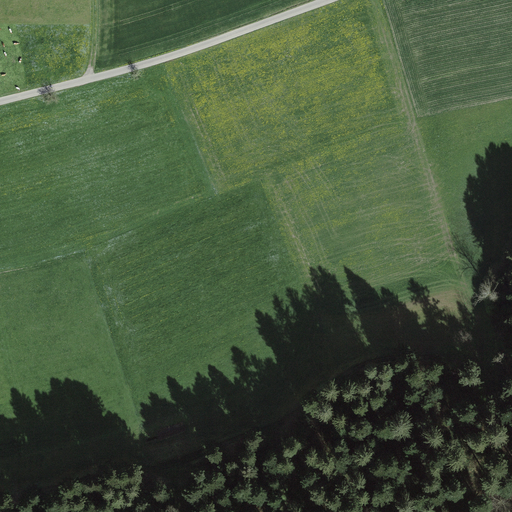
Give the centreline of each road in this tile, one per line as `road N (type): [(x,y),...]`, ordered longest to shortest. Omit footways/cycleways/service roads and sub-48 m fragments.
road 1 (track): [(475,352),(395,349),(196,452),(0,498)]
road 2 (unclassified): [(327,0),(136,66),(0,101)]
